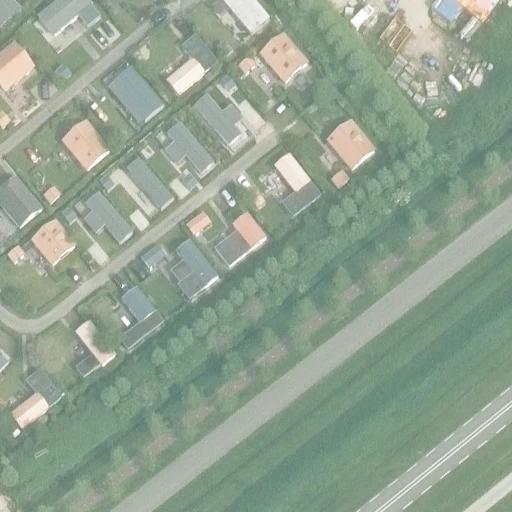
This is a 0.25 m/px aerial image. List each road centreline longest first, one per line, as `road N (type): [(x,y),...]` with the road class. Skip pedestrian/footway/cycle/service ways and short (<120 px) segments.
road 1 (unclassified): [(132,511),(511,213)]
road 2 (secondary): [(381,511),(511,403)]
